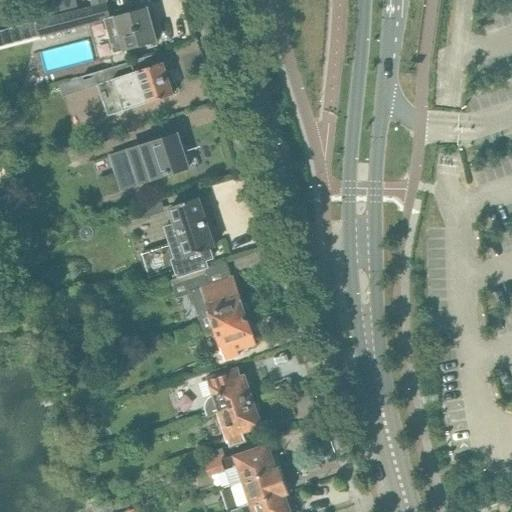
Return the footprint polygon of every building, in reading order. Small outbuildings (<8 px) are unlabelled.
[(43,17),(36,19),(37,21),(38,24),(40,33),(41,36),(41,37),(45,36),(48,35),(75,28),(106,20),(106,21),(110,35),(114,53),(125,50),(137,47),(156,41),(147,7),(128,12),(115,15),(110,17),(107,3),(106,1),(93,4),(51,15),(43,17)] [(37,21),(25,24),(29,39),(41,36),(40,33),(38,24),(37,21)] [(7,29),(0,31),(0,47),(11,44),(7,29)] [(130,62),(93,74),(94,77),(97,85),(107,116),(139,105),(154,100),(173,94),(170,84),(175,83),(170,70),(166,72),(163,62),(144,68),(134,71),(130,62)] [(127,150),(110,155),(121,189),(138,183),(161,176),(169,174),(188,167),(177,133),(158,140),(150,142),(127,150)] [(169,242),(139,252),(148,279),(151,279),(169,272),(171,278),(192,272),(204,268),(202,262),(207,260),(204,250),(214,247),(198,197),(179,203),(170,206),(175,222),(164,226),(169,242)] [(187,276),(185,277),(188,286),(204,332),(214,328),(247,318),(233,276),(209,284),(205,272),(188,278),(187,276)] [(225,363),(240,358),(237,350),(256,344),(247,318),(214,328),(225,363)] [(187,382),(172,387),(179,409),(190,406),(194,417),(207,413),(218,411),(218,412),(254,400),(253,397),(254,393),(252,386),(248,384),(245,373),(235,376),(233,368),(214,375),(206,377),(205,372),(186,379),(187,382)] [(254,400),(218,412),(229,446),(245,441),(242,433),(262,426),(258,414),(260,411),(257,404),(254,401),(254,400)] [(107,405),(95,408),(98,418),(109,415),(107,405)] [(224,453),(203,460),(208,475),(226,469),(231,485),(280,468),(276,455),(272,456),(268,443),(226,457),(224,453)] [(194,450),(165,460),(169,472),(198,461),(194,450)] [(231,485),(239,508),(288,491),(280,468),(231,485)] [(231,510),(225,511),(291,511),(289,506),(293,505),(288,491),(239,508),(231,510)] [(145,511),(142,502),(123,509),(124,511),(145,511)]
